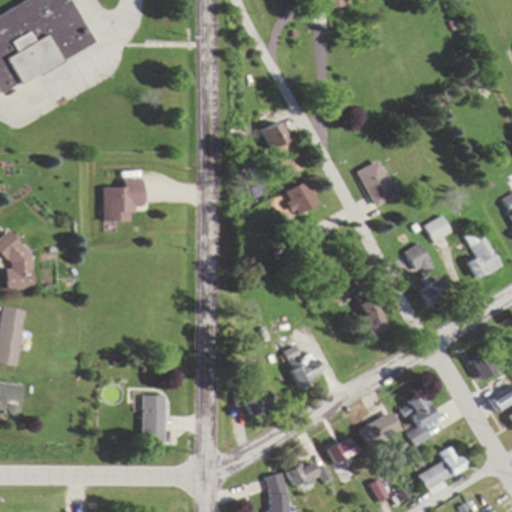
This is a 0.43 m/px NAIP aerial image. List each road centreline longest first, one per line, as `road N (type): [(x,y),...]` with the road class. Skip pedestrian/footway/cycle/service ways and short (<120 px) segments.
road 1 (residential): [(0,477),(220,474),(511,297)]
road 2 (residential): [(511,486),(421,341),(234,0)]
road 3 (residential): [(208,511),(208,0)]
